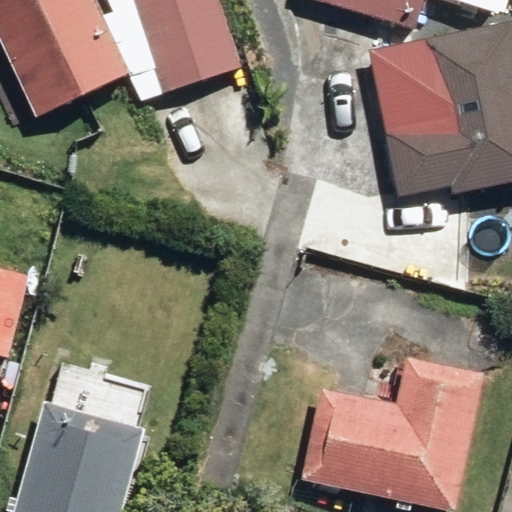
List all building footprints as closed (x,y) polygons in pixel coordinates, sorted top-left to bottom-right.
[(0,0),(0,64),(25,116),(115,73),(79,0),(0,0)] [(123,0),(155,95),(229,71),(206,0),(123,0)] [(304,0),(403,30),(412,0),(304,0)] [(466,0),(494,9),(497,3),(501,5),(502,0),(466,0)] [(371,131),(386,199),(435,187),(437,199),(511,181),(511,107),(493,22),(406,41),(425,126),(403,132),(401,124),(371,131)] [(0,348),(19,279),(0,273),(0,348)] [(286,482),(420,511),(436,511),(466,377),(391,361),(382,405),(307,387),(286,482)] [(106,511),(129,432),(31,405),(5,500),(0,498),(0,511),(106,511)]
